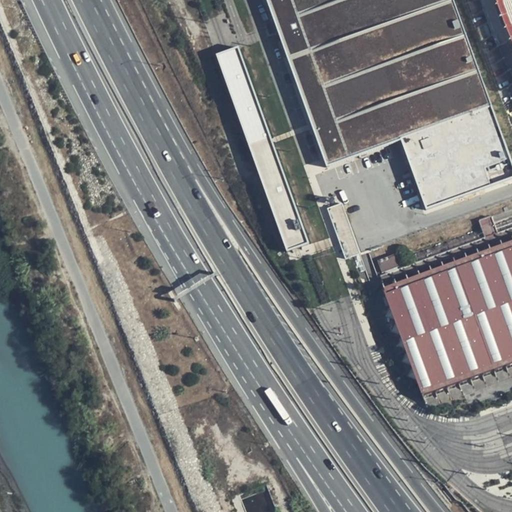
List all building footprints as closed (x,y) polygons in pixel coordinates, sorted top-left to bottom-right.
[(268,0),(327,168),(404,141),(428,208),(511,178),(511,156),(455,0),(268,0)] [(511,0),(487,0),(497,35),(511,56),(511,0)] [(240,47),(218,55),(289,252),(311,244),(240,47)] [(359,250),(343,203),(332,207),(345,246),(349,244),(352,253),(359,250)] [(478,222),(486,243),(511,232),(511,223),(499,229),(494,216),(478,222)] [(511,377),(511,232),(486,243),(382,280),(430,408),(511,377)]
